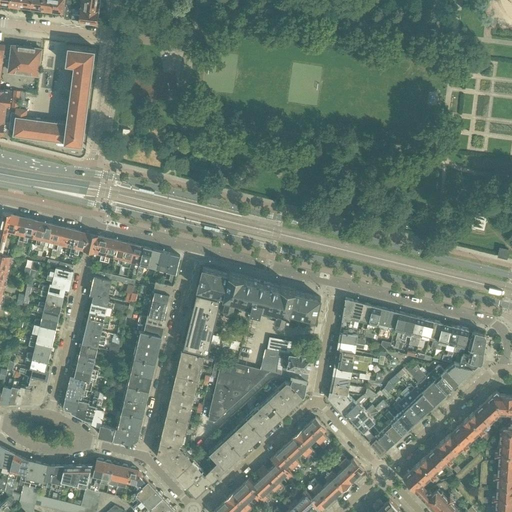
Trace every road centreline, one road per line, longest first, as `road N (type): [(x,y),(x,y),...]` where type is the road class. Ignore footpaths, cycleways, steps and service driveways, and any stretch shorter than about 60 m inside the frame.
road 1 (secondary): [(0,184),(511,307)]
road 2 (secondary): [(511,276),(80,172)]
road 3 (residential): [(145,455),(193,249)]
road 4 (residential): [(336,284),(493,322),(507,343),(502,367)]
road 5 (residential): [(96,225),(49,414)]
road 6 (residential): [(315,400),(194,511)]
road 7 (residential): [(384,471),(502,367)]
road 8 (residential): [(193,249),(336,284)]
road 9 (residential): [(112,37),(99,138),(80,172)]
